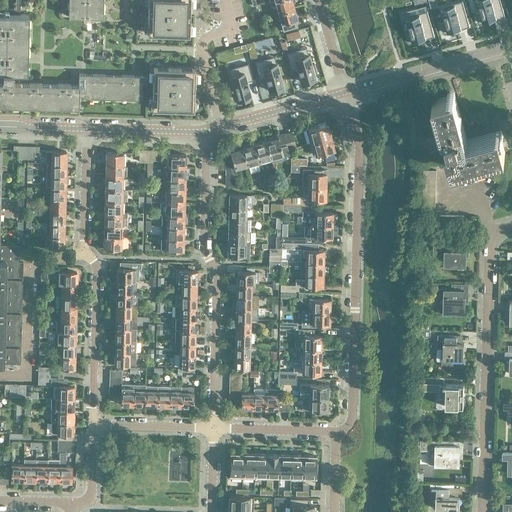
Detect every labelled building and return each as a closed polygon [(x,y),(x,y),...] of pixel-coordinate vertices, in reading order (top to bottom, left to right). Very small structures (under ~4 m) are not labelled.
[(103,17),(103,0),(68,0),(68,16),(103,17)] [(148,0),(147,33),(189,34),(190,0),(148,0)] [(294,7),(292,0),(274,0),(278,11),(294,7)] [(476,0),(480,12),(476,13),(478,18),(479,24),(494,20),(493,17),(497,16),(498,18),(503,17),(505,17),(500,0),(476,0)] [(442,22),(441,23),(444,34),(459,30),(458,27),(462,26),(462,28),(468,26),(468,27),(470,27),(468,21),(462,1),(461,1),(461,3),(441,9),(445,22),(442,22)] [(297,18),(294,7),(278,11),(281,23),(279,23),(281,30),(297,25),(295,19),(297,18)] [(27,73),(27,64),(24,63),(24,58),(24,52),(27,52),(28,35),(25,34),(25,23),(28,23),(28,14),(20,14),(20,9),(8,9),(4,9),(4,13),(0,13),(0,102),(12,103),(11,106),(29,106),(29,103),(35,103),(40,103),(40,107),(57,107),(58,104),(69,104),(69,107),(78,108),(79,95),(83,95),(83,97),(92,97),(92,94),(104,94),(104,98),(121,98),(121,95),(133,95),(133,98),(142,99),(143,75),(141,75),(141,76),(142,76),(142,78),(134,78),(134,75),(121,75),(121,77),(105,77),(105,74),(92,74),(92,76),(84,76),(85,74),(79,73),(78,84),(78,85),(78,87),(70,87),(70,84),(58,84),(58,86),(41,86),(42,83),(29,83),(29,85),(13,85),(13,82),(7,82),(7,78),(13,79),(13,72),(27,73)] [(409,31),(406,32),(409,44),(423,40),(423,37),(427,36),(427,38),(433,36),(433,37),(435,36),(431,23),(428,13),(406,19),(409,31)] [(260,21),(256,22),(253,23),(256,34),(263,32),(260,21)] [(253,41),(246,43),(250,59),(257,57),(253,41)] [(245,44),(234,47),(236,54),(247,51),(245,44)] [(293,51),(286,52),(291,69),(297,67),(297,68),(297,69),(298,69),(299,72),(298,72),(298,73),(301,82),(315,78),(314,75),(317,74),(314,64),(311,64),(306,49),(294,52),(293,51)] [(261,59),(254,61),(259,78),(265,76),(265,77),(265,78),(266,78),(267,81),(266,81),(267,81),(269,91),(274,89),(275,91),(285,88),(282,76),(280,77),(275,58),(262,61),(261,59)] [(241,67),(229,70),(233,86),(230,87),(233,97),(236,97),(237,100),(250,96),(248,87),(248,86),(247,86),(246,83),(247,83),(246,81),(253,80),(248,63),(241,65),(241,67)] [(152,108),(194,109),(195,67),(153,66),(152,108)] [(448,95),(437,98),(432,100),(442,136),(437,137),(441,149),(446,148),(451,168),(505,153),(501,137),(504,136),(503,129),(467,139),(454,91),(447,93),(448,95)] [(308,129),(311,142),(331,137),(329,131),(328,125),(327,125),(327,124),(325,124),(325,122),(318,124),(318,126),(308,129)] [(286,133),(290,148),(296,146),(292,132),(291,132),(287,133),(286,133)] [(277,136),(278,138),(273,139),(272,137),(266,141),(271,158),(272,162),(289,157),(289,153),(288,148),(290,148),(286,133),(283,134),(278,136),(278,135),(277,136)] [(332,142),(331,137),(311,142),(315,155),(323,153),(325,159),(334,156),(333,150),(334,150),(334,148),(332,142)] [(271,158),(266,141),(261,142),(260,140),(254,144),(260,162),(271,158)] [(260,162),(254,144),(249,146),(248,144),(242,147),(247,165),(260,162)] [(247,165),(242,147),(237,149),(236,147),(230,151),(232,159),(233,158),(236,168),(247,165)] [(144,162),(145,150),(144,150),(140,150),(140,149),(135,149),(135,154),(139,154),(139,161),(144,162)] [(66,163),(66,151),(46,151),(46,163),(47,163),(66,163)] [(123,165),(123,153),(116,153),(116,152),(114,152),(114,153),(106,152),(106,165),(123,165)] [(168,154),(168,167),(186,167),(186,155),(178,154),(176,154),(168,154)] [(233,158),(232,159),(221,162),(222,163),(223,167),(223,169),(226,169),(226,174),(225,174),(237,175),(237,174),(236,168),(233,158)] [(65,175),(66,163),(47,163),(46,175),(65,175)] [(123,178),(123,165),(106,165),(105,177),(123,178)] [(185,179),(186,167),(168,167),(168,179),(172,179),(185,179)] [(308,176),(308,186),(319,186),(325,186),(326,173),(314,173),(314,176),(308,176)] [(65,187),(65,175),(46,175),(46,186),(51,187),(65,187)] [(122,189),(123,178),(105,177),(105,189),(122,189)] [(185,191),(185,179),(172,179),(168,179),(165,179),(165,191),(167,191),(177,191),(185,191)] [(312,205),(312,199),(325,199),(325,186),(319,186),(308,186),(304,186),(303,198),(301,198),(301,197),(292,197),(283,197),(283,204),(301,205),(312,205)] [(65,199),(65,187),(51,187),(51,199),(65,199)] [(122,201),(122,189),(105,189),(105,200),(122,201)] [(185,203),(185,191),(177,191),(167,191),(167,202),(185,203)] [(251,207),(251,195),(246,195),(229,194),(229,195),(228,206),(228,207),(246,207),(251,207)] [(64,211),(65,199),(51,199),(50,211),(64,211)] [(122,213),(122,201),(105,200),(104,212),(122,213)] [(184,215),(185,203),(167,202),(167,214),(184,215)] [(246,219),(246,207),(228,207),(228,218),(228,219),(246,219)] [(64,211),(50,211),(45,210),(45,222),(46,222),(64,223),(64,211)] [(314,217),(314,224),(332,224),(332,213),(332,212),(323,212),(323,211),(322,211),(322,212),(318,212),(318,211),(317,211),(311,211),(311,217),(314,217)] [(122,225),(122,213),(104,212),(104,225),(122,225)] [(184,227),(184,215),(167,214),(166,226),(184,227)] [(251,219),(246,219),(228,219),(228,230),(228,231),(250,231),(251,219)] [(64,235),(64,223),(46,222),(45,234),(64,235)] [(332,225),(332,224),(314,224),(314,231),(305,231),(305,237),(317,237),(322,237),(332,237),(332,236),(332,225)] [(126,225),(122,225),(104,225),(104,236),(121,237),(126,237),(126,225)] [(184,227),(166,226),(164,226),(164,238),(184,239),(184,227)] [(250,243),(250,231),(228,231),(227,242),(227,243),(250,243)] [(63,247),(64,235),(45,234),(45,240),(49,241),(49,247),(63,247)] [(121,249),(121,237),(104,236),(103,248),(111,248),(111,249),(113,249),(113,248),(121,249)] [(183,250),(184,239),(164,238),(163,250),(174,250),(175,250),(183,250)] [(466,266),(465,266),(465,257),(469,257),(469,256),(468,256),(468,250),(464,250),(464,241),(465,241),(465,240),(434,239),(433,247),(434,247),(434,252),(433,252),(433,253),(447,253),(446,265),(444,265),(444,266),(466,266)] [(250,259),(250,243),(227,243),(227,254),(227,255),(227,258),(250,259)] [(23,263),(23,262),(18,262),(18,246),(0,245),(0,295),(22,296),(22,295),(22,290),(22,285),(22,280),(5,280),(5,277),(23,277),(23,273),(22,273),(22,268),(23,268),(22,268),(23,263)] [(324,249),(302,248),(302,261),(323,261),(324,249)] [(323,267),(323,261),(302,261),(302,273),(324,273),(325,267),(323,267)] [(131,280),(132,268),(117,268),(116,280),(131,280)] [(182,269),(182,282),(197,282),(197,270),(182,269)] [(237,271),(237,283),(251,283),(258,284),(259,272),(237,271)] [(77,272),(70,272),(59,272),(58,283),(62,283),(76,284),(79,284),(79,277),(77,277),(77,272)] [(324,282),(324,273),(302,273),(301,280),(296,280),(295,285),(288,285),(288,284),(285,284),(285,282),(281,281),(280,291),(298,292),(299,285),(323,286),(323,282),(324,282)] [(131,292),(131,280),(116,280),(116,291),(131,292)] [(196,293),(197,282),(182,282),(181,293),(196,293)] [(76,284),(62,283),(62,295),(76,296),(76,284)] [(251,295),(251,283),(237,283),(236,295),(251,295)] [(465,313),(465,302),(465,296),(462,296),(463,289),(438,288),(437,312),(443,312),(443,313),(465,313)] [(131,304),(131,292),(116,291),(116,303),(131,304)] [(321,292),(298,292),(280,291),(280,297),(298,298),(299,299),(300,300),(303,301),(304,302),(306,302),(308,303),(309,303),(309,310),(311,310),(330,311),(330,310),(330,299),(330,298),(321,298),(321,292)] [(196,305),(196,293),(181,293),(181,305),(196,305)] [(22,296),(0,295),(0,329),(21,330),(21,329),(21,324),(21,319),(22,314),(4,314),(4,311),(22,311),(22,307),(21,307),(21,302),(22,302),(22,301),(21,301),(22,296)] [(76,307),(76,296),(62,295),(62,307),(76,307)] [(251,307),(251,295),(236,295),(236,307),(251,307)] [(131,316),(131,304),(116,303),(116,316),(131,316)] [(196,318),(196,305),(181,305),(181,317),(196,318)] [(75,319),(76,307),(62,307),(61,319),(75,319)] [(251,319),(251,307),(236,307),(236,319),(251,319)] [(330,311),(311,310),(311,312),(304,313),(306,323),(330,324),(330,323),(329,323),(330,311)] [(130,328),(131,316),(116,316),(115,328),(130,328)] [(195,330),(196,318),(181,317),(180,329),(195,330)] [(75,331),(75,319),(61,319),(61,331),(75,331)] [(250,331),(251,319),(236,319),(235,331),(250,331)] [(130,340),(130,328),(115,328),(115,340),(130,340)] [(21,330),(0,329),(0,363),(3,364),(3,363),(20,364),(20,363),(20,358),(20,353),(21,353),(21,348),(3,348),(3,345),(21,345),(21,341),(20,341),(21,336),(21,335),(21,330)] [(195,342),(195,330),(180,329),(180,342),(195,342)] [(75,343),(75,331),(61,331),(61,343),(75,343)] [(250,343),(250,331),(235,331),(235,343),(250,343)] [(303,340),(303,347),(321,348),(321,335),(300,334),(300,339),(303,340)] [(466,344),(464,344),(464,343),(459,343),(459,342),(459,336),(460,336),(460,335),(437,335),(437,343),(443,343),(443,350),(438,349),(436,351),(436,359),(438,361),(441,361),(441,365),(453,365),(453,359),(464,360),(464,349),(466,349),(466,344)] [(130,352),(130,340),(115,340),(115,352),(122,352),(130,352)] [(195,342),(180,342),(176,342),(175,354),(180,354),(195,354),(195,342)] [(75,355),(75,343),(61,343),(61,355),(75,355)] [(250,355),(250,343),(235,343),(235,355),(250,355)] [(321,354),(321,348),(303,347),(302,360),(321,360),(321,354)] [(129,365),(130,352),(122,352),(115,352),(114,364),(129,365)] [(194,366),(195,354),(180,354),(179,366),(194,366)] [(74,368),(75,355),(61,355),(60,367),(63,367),(74,368)] [(249,368),(250,355),(235,355),(234,368),(249,368)] [(296,372),(307,373),(320,373),(320,368),(321,368),(321,360),(302,360),(302,368),(294,367),(293,372),(278,372),(278,377),(296,378),(296,372)] [(182,368),(182,374),(182,378),(186,378),(186,375),(194,375),(194,369),(182,368)] [(463,407),(464,385),(464,384),(446,383),(444,383),(444,378),(420,377),(420,388),(439,389),(439,398),(440,398),(445,398),(445,406),(463,407)] [(133,405),(133,390),(133,384),(121,383),(121,389),(121,396),(121,404),(133,405)] [(328,387),(328,385),(318,384),(318,385),(313,385),(313,384),(300,384),(300,397),(309,397),(328,397),(328,395),(330,395),(330,387),(328,387)] [(74,386),(63,385),(54,385),(54,398),(63,398),(73,398),(74,386)] [(157,405),(157,390),(157,386),(145,385),(145,390),(145,405),(157,405)] [(181,406),(181,388),(169,388),(169,391),(169,406),(181,406)] [(193,406),(194,388),(181,388),(181,406),(193,406)] [(284,393),(278,393),(278,389),(265,388),(265,394),(265,408),(272,409),(272,411),(278,411),(283,411),(284,399),(284,393)] [(145,405),(145,390),(134,390),(134,405),(145,405)] [(169,406),(169,391),(157,390),(157,405),(169,406)] [(253,408),(253,393),(241,393),(241,399),(241,408),(253,408)] [(265,408),(265,394),(253,393),(253,408),(265,408)] [(328,398),(328,397),(309,397),(308,404),(306,404),(306,409),(313,410),(317,410),(327,410),(327,409),(327,398),(328,398)] [(73,410),(73,398),(63,398),(54,398),(52,398),(51,410),(58,410),(73,410)] [(73,422),(73,410),(58,410),(58,422),(73,422)] [(72,435),(72,434),(73,422),(58,422),(52,422),(51,434),(58,434),(65,434),(72,435)] [(421,440),(420,450),(429,451),(429,465),(460,466),(460,452),(459,452),(460,446),(460,441),(421,440)] [(511,473),(511,451),(502,451),(502,452),(503,452),(502,457),(502,458),(511,458),(511,474),(511,473)] [(242,478),(243,454),(230,453),(230,459),(228,459),(228,468),(230,468),(230,478),(242,478)] [(254,478),(255,453),(254,453),(254,454),(243,454),(242,478),(254,478)] [(266,479),(267,454),(255,454),(255,453),(254,478),(266,479)] [(278,478),(279,455),(267,454),(266,479),(267,479),(267,477),(278,478)] [(290,479),(291,454),(290,454),(290,455),(279,455),(278,478),(290,478),(290,479)] [(302,480),(303,455),(291,455),(291,454),(290,479),(302,480)] [(315,456),(303,455),(302,480),(303,480),(303,479),(315,479),(315,470),(317,470),(317,462),(315,462),(315,456)] [(59,481),(59,466),(59,460),(48,459),(48,465),(47,480),(57,481),(57,482),(57,481),(59,481)] [(23,480),(24,465),(12,464),(11,480),(21,480),(21,481),(22,481),(22,480),(23,480)] [(35,480),(36,465),(24,465),(23,480),(33,480),(33,481),(34,481),(33,480),(35,480)] [(47,480),(48,465),(36,465),(35,480),(45,480),(45,481),(46,481),(45,480),(47,480)] [(72,466),(59,466),(59,481),(71,481),(71,479),(72,479),(71,479),(72,466)] [(460,488),(460,487),(460,484),(431,483),(431,487),(430,487),(430,508),(436,509),(459,509),(460,494),(460,488)] [(229,496),(229,508),(253,509),(253,497),(229,496)] [(313,511),(314,505),(309,505),(309,499),(290,498),(289,511),(313,511)] [(511,511),(511,501),(501,501),(501,508),(504,508),(504,511),(511,511)]
